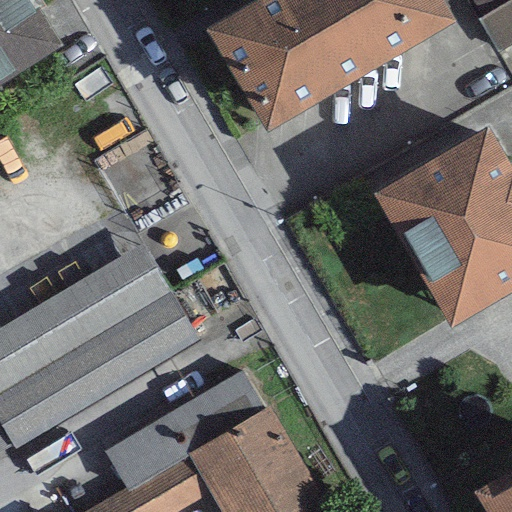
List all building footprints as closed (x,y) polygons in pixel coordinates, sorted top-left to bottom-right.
[(0,0),(0,91),(66,49),(33,0),(0,0)] [(452,29),(434,0),(272,0),(205,39),(264,139),(452,29)] [(511,13),(485,28),(504,62),(511,58),(511,13)] [(511,297),(511,180),(487,137),(374,202),(449,333),(511,297)] [(204,349),(145,247),(0,330),(0,432),(14,458),(204,349)] [(263,410),(241,373),(103,454),(124,489),(128,497),(192,459),(189,454),(263,410)] [(329,511),(269,407),(263,410),(189,454),(192,459),(128,497),(124,489),(84,511),(183,511),(211,497),(219,511),(329,511)] [(511,511),(511,478),(472,501),(478,511),(511,511)]
